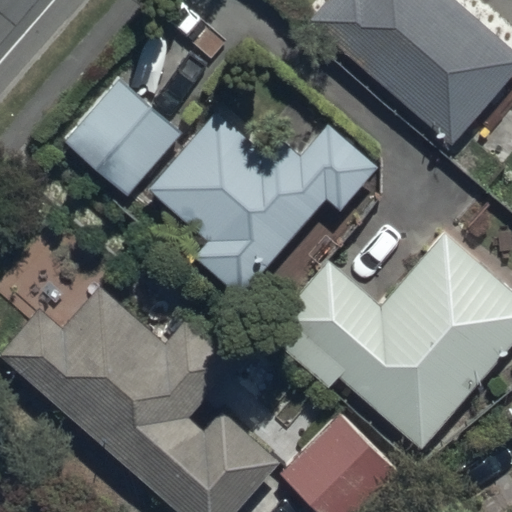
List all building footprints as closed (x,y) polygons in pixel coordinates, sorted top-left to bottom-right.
[(460,0),(318,0),(301,19),(433,139),(509,47),(460,0)] [(123,196),(181,128),(117,72),(58,141),(123,196)] [(210,97),(153,174),(225,264),(361,154),(210,97)] [(318,249),(277,324),(413,436),(511,321),(511,283),(444,223),(318,249)] [(25,291),(0,333),(0,361),(208,511),(216,511),(182,302),(25,291)] [(358,511),(401,470),(340,408),(280,466),(325,511),(358,511)]
